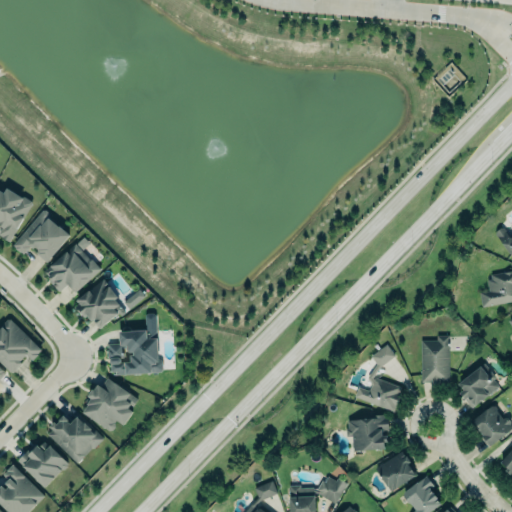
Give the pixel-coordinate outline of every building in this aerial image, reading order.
[(0,234),(8,240),(32,203),(31,200),(24,195),(22,196),(6,186),(3,192),(0,189),(0,224),(2,226),(0,229),(0,234)] [(12,244),(15,246),(14,247),(20,251),(23,253),(29,246),(28,245),(29,244),(33,247),(35,245),(38,248),(35,252),(46,261),(70,234),(59,224),(58,225),(48,216),(49,212),(46,209),(42,209),(12,244)] [(494,233),(511,256),(511,234),(510,236),(501,226),(496,228),(494,233)] [(75,242),(89,258),(92,258),(100,268),(74,291),(67,283),(59,291),(50,280),(51,279),(44,270),(75,242)] [(489,273),(511,269),(511,302),(481,307),(478,291),(487,291),(485,281),(489,278),(489,273)] [(76,298),(79,302),(74,306),(79,313),(81,312),(84,316),(87,314),(91,320),(92,319),(98,328),(118,312),(114,307),(119,303),(114,298),(118,296),(103,278),(76,298)] [(123,302),(129,308),(144,296),(138,289),(123,302)] [(0,322),(7,315),(41,348),(31,359),(26,352),(21,355),(25,357),(12,369),(0,358),(0,322)] [(107,343),(107,348),(107,349),(107,357),(110,357),(109,359),(109,360),(110,362),(111,371),(115,371),(115,374),(160,371),(162,368),(162,360),(159,358),(158,358),(156,328),(118,331),(118,339),(119,339),(119,342),(107,343)] [(435,335),(448,334),(446,381),(418,382),(419,338),(436,339),(435,335)] [(354,395),(393,411),(398,397),(398,396),(400,393),(396,392),(398,391),(400,386),(376,377),(373,379),(371,377),(379,366),(394,354),(386,343),(370,355),(376,364),(367,377),(370,384),(368,390),(357,386),(354,395)] [(458,382),(479,365),(488,376),(492,373),(495,377),(492,379),(497,385),(470,406),(458,392),(462,388),(458,382)] [(107,376),(138,398),(130,408),(132,410),(123,424),(116,419),(114,421),(115,425),(112,429),(108,430),(82,411),(87,404),(86,403),(90,397),(87,395),(92,388),(93,389),(97,383),(101,385),(107,376)] [(470,420),(489,404),(495,405),(504,419),(506,417),(510,425),(511,426),(511,427),(486,446),(479,437),(476,430),(470,420)] [(79,413),(69,422),(67,420),(68,419),(63,414),(58,419),(59,420),(56,423),(54,421),(49,425),(52,428),(47,433),(77,462),(91,447),(94,447),(103,437),(79,413)] [(345,428),(347,428),(347,419),(376,417),(375,415),(384,414),(384,416),(387,416),(388,429),(382,429),(382,434),(386,434),(387,441),(384,442),(385,448),(352,450),(351,435),(346,436),(345,428)] [(17,460),(44,487),(54,477),(54,476),(61,468),(64,468),(66,466),(67,464),(66,463),(67,462),(50,445),(48,446),(43,442),(38,447),(34,442),(17,460)] [(500,462),(511,447),(511,472),(509,474),(504,469),(506,467),(500,462)] [(374,465),(399,448),(414,472),(396,485),(393,480),(387,484),(374,465)] [(26,511),(43,494),(12,464),(2,475),(9,481),(3,487),(0,484),(0,504),(8,511),(26,511)] [(428,511),(409,511),(413,510),(402,493),(426,474),(435,487),(430,491),(439,504),(428,511)] [(289,511),(288,484),(300,484),(300,487),(312,486),(313,488),(316,488),(321,480),(324,482),(328,476),(335,480),(337,477),(347,483),(335,503),(317,493),(316,491),(313,490),(313,495),(315,495),(315,511),(289,511)] [(265,511),(243,511),(257,496),(253,487),(272,479),(277,492),(259,500),(253,506),(256,508),(260,508),(265,511)]
